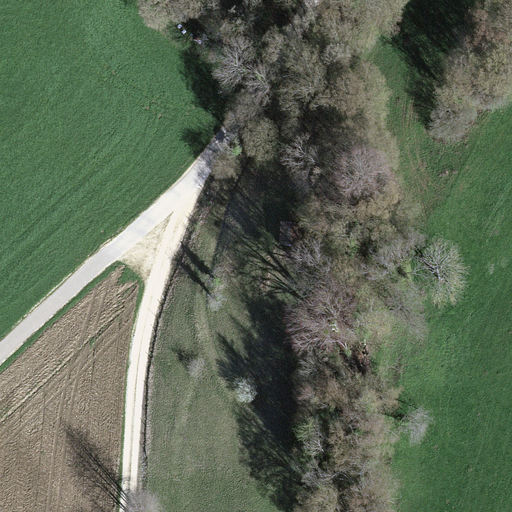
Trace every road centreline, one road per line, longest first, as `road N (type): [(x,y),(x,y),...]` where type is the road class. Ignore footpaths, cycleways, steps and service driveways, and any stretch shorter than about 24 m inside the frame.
road 1 (track): [(167,215),(139,332),(129,511)]
road 2 (track): [(167,215),(316,0)]
road 3 (track): [(167,215),(137,231),(0,355)]
